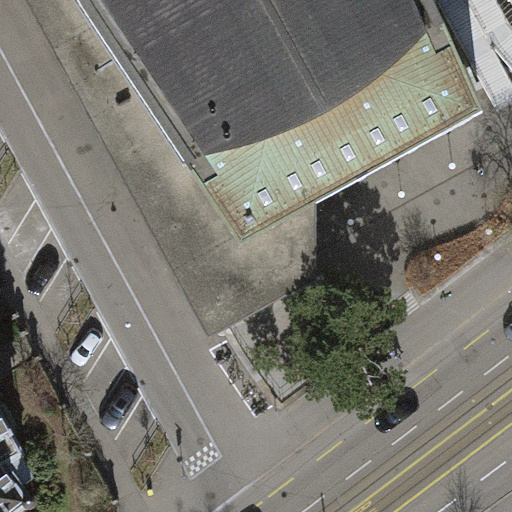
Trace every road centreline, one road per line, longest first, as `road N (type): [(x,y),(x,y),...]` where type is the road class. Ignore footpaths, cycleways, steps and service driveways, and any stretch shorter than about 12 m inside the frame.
road 1 (residential): [(0,86),(227,511)]
road 2 (secondary): [(511,390),(352,511)]
